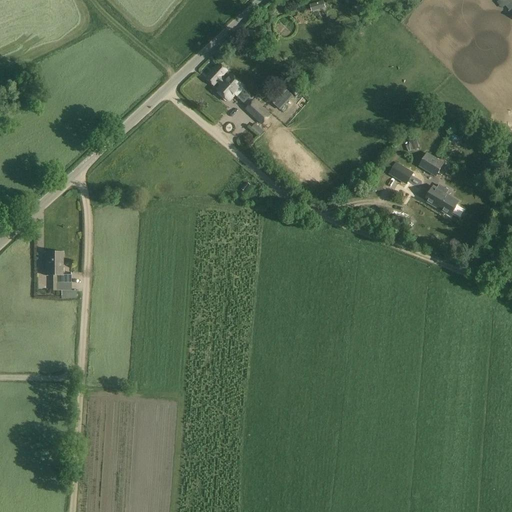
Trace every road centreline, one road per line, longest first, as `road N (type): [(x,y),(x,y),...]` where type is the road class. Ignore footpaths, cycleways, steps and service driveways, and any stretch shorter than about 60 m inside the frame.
road 1 (unclassified): [(511,296),(325,217),(166,88)]
road 2 (unclassified): [(70,511),(87,229),(77,173)]
road 3 (unclassified): [(166,88),(263,0)]
road 4 (unclassified): [(77,173),(166,88)]
